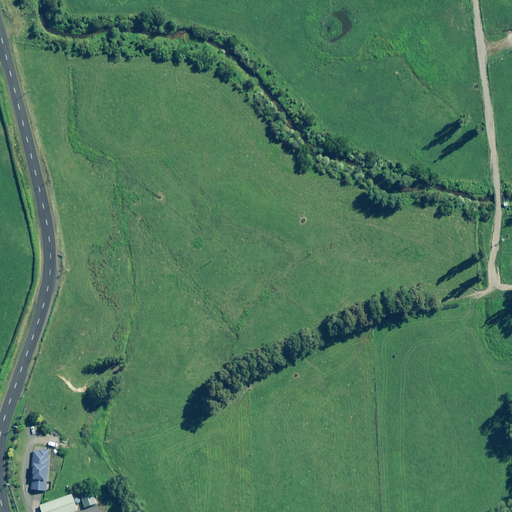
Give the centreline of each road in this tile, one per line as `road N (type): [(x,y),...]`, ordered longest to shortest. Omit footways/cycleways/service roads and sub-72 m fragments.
road 1 (unclassified): [(0,33),(43,207),(50,273),(0,430)]
road 2 (track): [(473,0),(496,189),(495,286),(511,287)]
